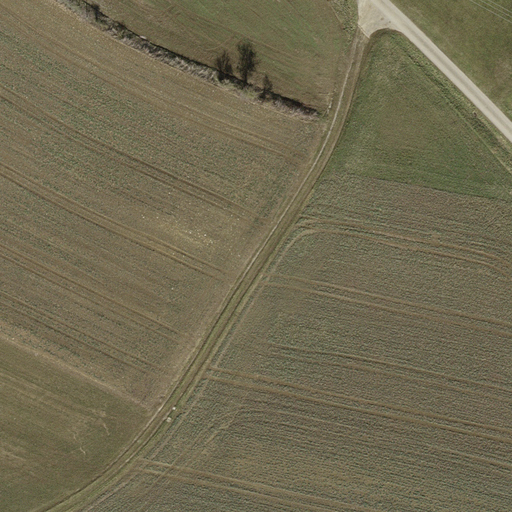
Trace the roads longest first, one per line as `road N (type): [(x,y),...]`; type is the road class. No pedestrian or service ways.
road 1 (track): [(381,7),(361,42),(329,150),(147,432),(60,511)]
road 2 (track): [(511,139),(372,0)]
